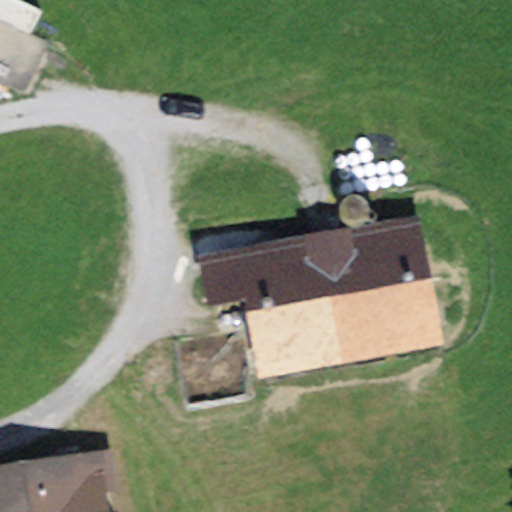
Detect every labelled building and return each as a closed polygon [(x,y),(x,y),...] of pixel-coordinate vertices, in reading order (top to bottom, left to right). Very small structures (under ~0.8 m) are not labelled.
[(0,0),(0,17),(33,33),(44,11),(20,0),(0,0)] [(0,90),(29,105),(56,53),(0,23),(0,90)] [(350,232),(360,236),(370,231),(373,220),(368,211),(358,207),(348,212),(345,222),(350,232)] [(450,370),(423,232),(202,275),(215,342),(250,336),(264,406),(450,370)] [(0,511),(122,511),(115,464),(0,483),(0,511)]
